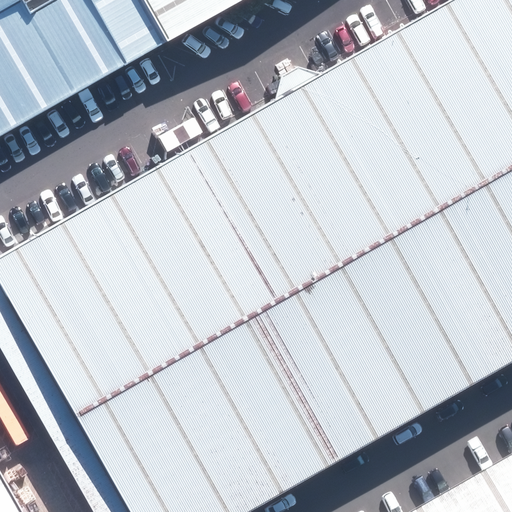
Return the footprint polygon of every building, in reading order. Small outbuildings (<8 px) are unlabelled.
[(18,0),(0,0),(0,137),(159,51),(130,0),(27,0),(21,3),(18,0)] [(511,0),(437,0),(0,243),(0,303),(117,511),(230,511),(511,355),(511,0)] [(130,0),(159,51),(253,0),(130,0)] [(511,511),(511,463),(424,511),(511,511)] [(0,511),(10,511),(0,493),(0,511)]
